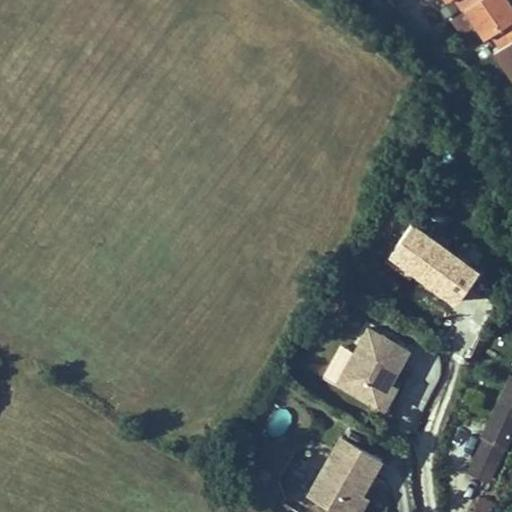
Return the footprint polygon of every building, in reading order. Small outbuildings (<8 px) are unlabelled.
[(489,30),(498,44),(511,34),(511,7),(507,0),(456,0),(455,1),(480,36),(489,30)] [(511,34),(498,44),(491,49),(511,79),(511,34)] [(450,278),(380,232),(360,263),(430,309),(450,278)] [(361,416),(390,358),(348,337),(319,395),(361,416)] [(367,419),(379,395),(373,392),(361,416),(367,419)] [(511,400),(505,396),(455,483),(476,495),(511,430),(511,400)] [(298,511),(344,511),(367,469),(325,447),(293,510),(298,511)] [(476,495),(473,510),(484,511),(490,511),(494,499),(476,495)]
